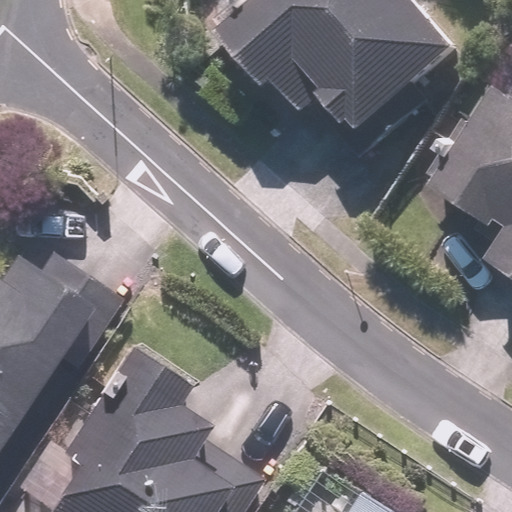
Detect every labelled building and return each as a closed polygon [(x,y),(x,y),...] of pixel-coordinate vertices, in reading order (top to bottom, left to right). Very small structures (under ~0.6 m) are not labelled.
[(257,0),(215,36),(269,101),(286,87),(313,119),(319,114),(347,148),(460,53),(415,0),(257,0)] [(511,101),(438,202),(497,245),(485,263),(511,282),(511,101)] [(0,476),(122,302),(50,252),(32,278),(13,265),(0,283),(0,476)] [(247,511),(266,483),(198,438),(201,433),(169,413),(183,391),(125,353),(91,406),(83,401),(20,498),(40,511),(247,511)] [(379,511),(310,467),(281,511),(379,511)]
